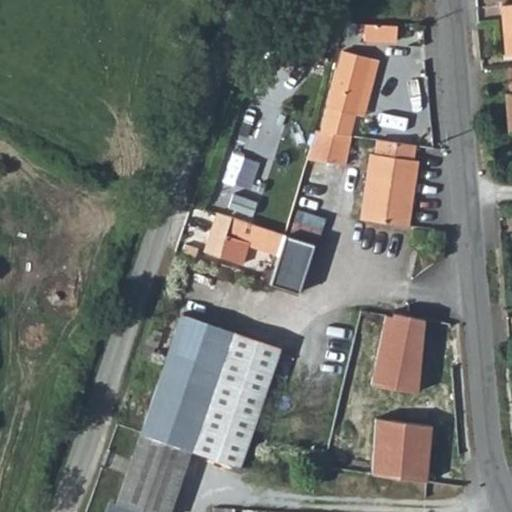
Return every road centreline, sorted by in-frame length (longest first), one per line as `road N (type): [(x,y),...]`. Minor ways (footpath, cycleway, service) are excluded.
road 1 (tertiary): [(62,511),(240,0)]
road 2 (tertiary): [(446,0),(485,446),(504,511)]
road 3 (unknown): [(142,280),(317,337),(333,271),(471,287)]
